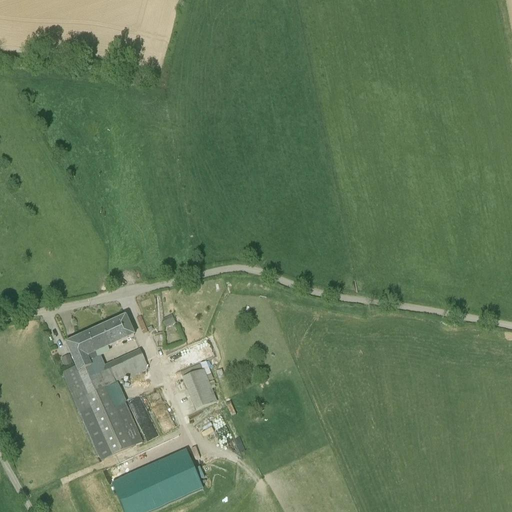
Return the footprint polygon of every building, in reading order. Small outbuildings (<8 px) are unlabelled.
[(174,315),(163,318),(166,328),(177,325),(174,315)] [(125,317),(87,334),(96,354),(134,337),(125,317)] [(65,344),(76,367),(62,373),(102,461),(142,443),(116,385),(149,370),(140,351),(102,368),(98,358),(96,354),(87,334),(65,344)] [(185,351),(187,357),(199,352),(197,346),(185,351)] [(63,365),(66,371),(74,367),(71,361),(63,365)] [(182,380),(187,389),(196,411),(216,403),(203,371),(182,380)] [(189,453),(112,481),(123,511),(151,511),(204,493),(189,453)]
